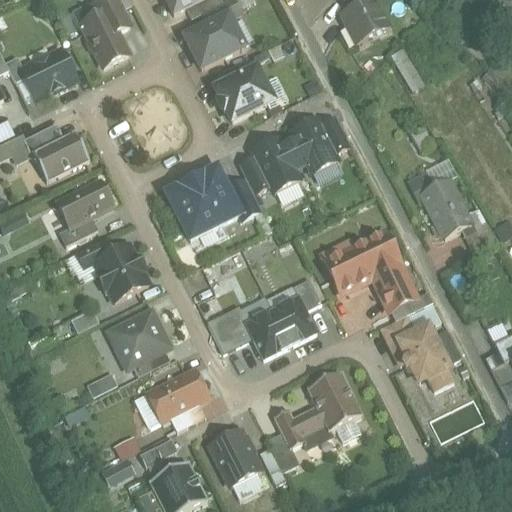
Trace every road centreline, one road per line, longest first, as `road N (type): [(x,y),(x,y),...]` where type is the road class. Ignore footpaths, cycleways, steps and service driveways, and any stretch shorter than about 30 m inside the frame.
road 1 (residential): [(439,493),(359,347),(234,402),(128,195)]
road 2 (residential): [(334,97),(511,430)]
road 3 (residential): [(128,195),(86,111),(167,66)]
road 4 (residential): [(212,153),(334,97)]
